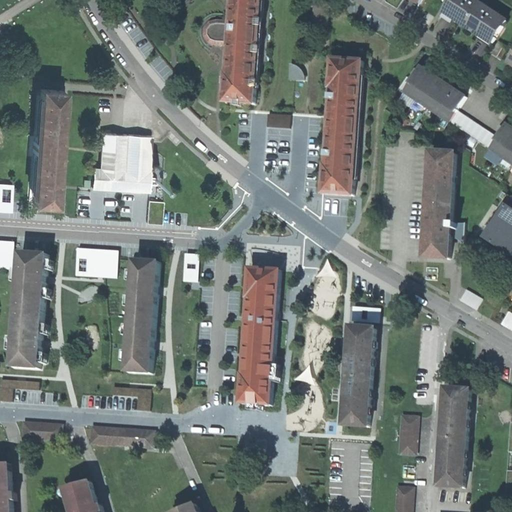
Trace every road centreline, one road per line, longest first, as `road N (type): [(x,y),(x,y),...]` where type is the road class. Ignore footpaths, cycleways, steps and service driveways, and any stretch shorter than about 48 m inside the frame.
road 1 (residential): [(268,191),(212,242),(0,227)]
road 2 (residential): [(268,191),(397,278),(511,339)]
road 3 (residential): [(95,0),(190,127),(268,191)]
road 4 (residential): [(369,0),(511,91)]
road 5 (residential): [(0,403),(165,415)]
